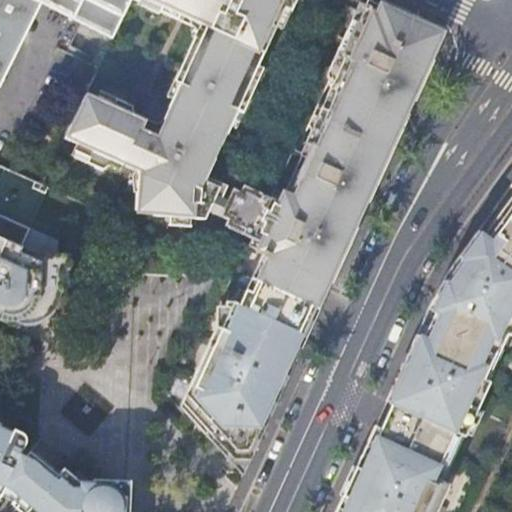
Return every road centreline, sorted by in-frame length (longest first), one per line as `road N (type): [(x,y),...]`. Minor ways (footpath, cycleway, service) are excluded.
road 1 (secondary): [(271,511),(405,220)]
road 2 (secondary): [(511,21),(428,153),(405,220)]
road 3 (secondary): [(405,220),(511,92)]
